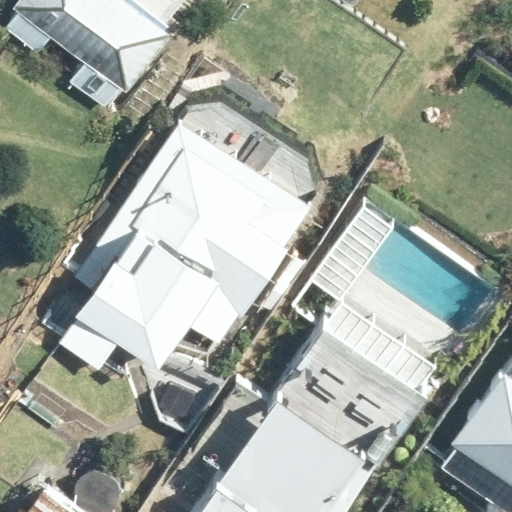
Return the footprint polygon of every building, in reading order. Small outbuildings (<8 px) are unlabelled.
[(135,87),(179,32),(144,5),(147,0),(29,0),(18,15),(67,53),(75,42),(93,55),(79,73),(111,99),(126,81),(135,87)] [(413,23),(383,0),(356,0),(343,18),(390,53),(413,23)] [(511,95),(471,65),(423,130),(440,143),(398,200),(492,269),(511,242),(511,95)] [(65,320),(112,349),(126,327),(161,349),(189,304),(221,324),(313,177),(187,98),(81,266),(93,274),(65,320)] [(325,298),(183,511),(334,511),(430,367),(325,298)] [(511,375),(449,461),(511,508),(511,375)] [(96,511),(59,482),(35,511),(96,511)]
